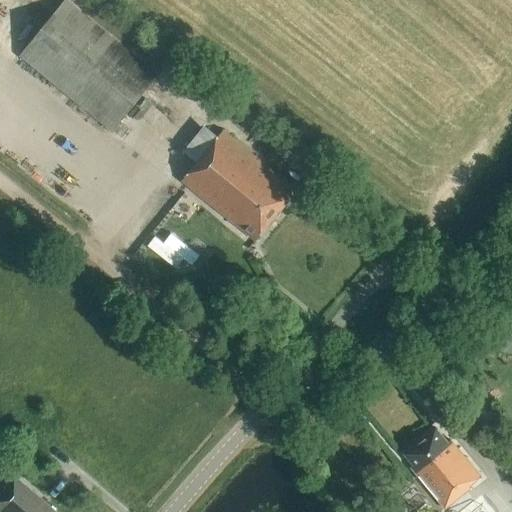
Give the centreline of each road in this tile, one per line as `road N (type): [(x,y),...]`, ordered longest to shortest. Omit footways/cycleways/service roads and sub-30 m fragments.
road 1 (tertiary): [(175,511),(276,404),(429,321),(511,259)]
road 2 (track): [(276,404),(0,182)]
